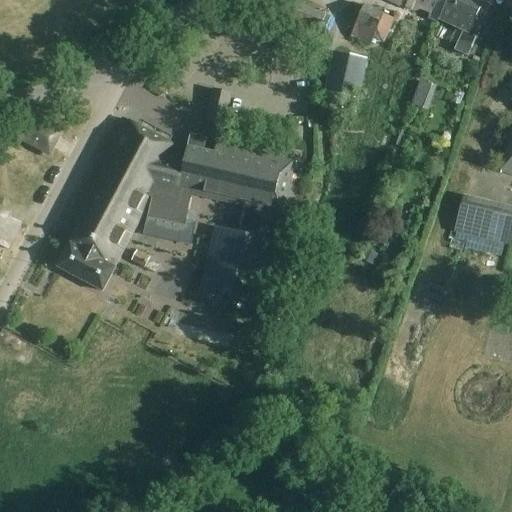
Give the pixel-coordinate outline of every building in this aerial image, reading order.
[(284,0),(279,13),(319,31),(327,15),(292,0),(284,0)] [(438,21),(439,19),(448,0),(391,0),(400,3),(438,21)] [(484,0),(448,0),(439,19),(463,30),(455,50),(468,56),(492,4),(484,0)] [(384,44),(395,19),(365,5),(350,37),(370,46),(373,39),(384,44)] [(324,92),(360,99),(368,60),(332,53),(324,92)] [(206,123),(224,127),(232,94),(213,89),(206,123)] [(19,136),(48,153),(61,130),(32,113),(19,136)] [(58,267),(104,292),(117,268),(114,267),(137,222),(153,193),(147,216),(159,219),(184,225),(192,195),(205,198),(222,202),(243,207),(242,213),(240,223),(237,233),(213,227),(197,292),(262,308),(277,242),(273,241),(275,232),(277,221),(279,215),(284,216),(294,175),(297,161),(219,142),(216,154),(186,147),(183,160),(171,158),(177,147),(169,143),(140,128),(124,119),(99,167),(106,171),(100,181),(92,180),(70,220),(80,226),(58,267)] [(511,123),(501,173),(511,175),(511,123)] [(455,231),(511,245),(511,207),(464,196),(460,213),(455,212),(451,229),(456,231),(455,231)] [(0,245),(10,250),(20,224),(0,216),(0,245)] [(149,259),(136,252),(130,262),(143,269),(149,259)] [(302,488),(300,493),(311,499),(319,503),(328,487),(308,477),(302,488)]
